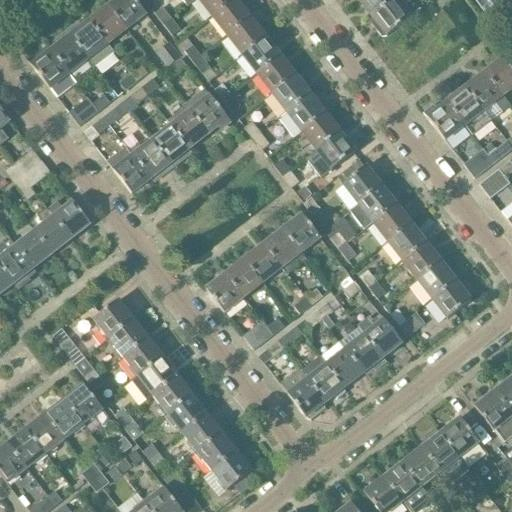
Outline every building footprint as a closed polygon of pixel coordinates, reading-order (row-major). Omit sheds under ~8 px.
[(109,7),(127,30),(147,15),(135,0),(107,0),(105,2),(109,7)] [(237,1),(235,0),(197,0),(213,19),(237,1)] [(358,0),(372,17),(393,0),(358,0)] [(410,0),(393,0),(372,17),(378,26),(377,27),(375,31),(381,38),(386,38),(420,12),(410,0)] [(471,0),(491,27),(502,18),(488,0),(471,0)] [(213,19),(228,38),(251,20),(237,1),(213,19)] [(108,45),(127,30),(109,7),(90,22),(108,45)] [(156,15),(165,26),(173,19),(164,8),(156,15)] [(173,19),(165,26),(173,37),(182,30),(173,19)] [(267,39),(251,20),(228,38),(243,58),(267,39)] [(67,31),(71,37),(89,60),(96,68),(115,53),(108,45),(90,22),(81,29),(77,23),(67,31)] [(53,51),(71,74),(89,60),(71,37),(67,31),(54,41),(59,47),(53,51)] [(282,58),(267,39),(243,58),(258,77),(282,58)] [(167,69),(170,67),(181,59),(169,44),(156,55),(167,69)] [(186,55),(193,65),(202,59),(193,48),(185,54),(186,55)] [(69,76),(71,74),(53,51),(41,60),(37,55),(28,62),(57,99),(76,85),(69,76)] [(176,75),(188,66),(181,58),(181,59),(170,67),(176,75)] [(258,77),(272,96),(296,77),(282,58),(258,77)] [(485,73),(503,97),(511,90),(511,67),(504,58),(485,73)] [(210,70),(202,59),(193,65),(202,76),(210,70)] [(143,66),(132,75),(139,83),(149,75),(143,66)] [(503,98),(503,97),(485,73),(466,89),(484,113),(494,104),(502,114),(510,107),(503,98)] [(120,84),(127,92),(139,83),(132,75),(120,84)] [(311,96),(296,77),(272,96),(287,114),(311,96)] [(160,88),(154,80),(143,88),(149,97),(160,88)] [(223,103),(232,97),(223,86),(215,92),(223,103)] [(137,106),(149,97),(143,88),(131,97),(137,106)] [(493,124),(484,113),(466,89),(446,105),(465,128),(474,139),(493,124)] [(191,112),(210,136),(220,129),(223,133),(233,126),(205,90),(186,105),(191,112)] [(302,134),(326,115),(311,96),(287,114),(281,119),(281,123),(293,139),(301,133),(302,134)] [(104,97),(93,105),(99,113),(110,104),(104,97)] [(223,103),(231,114),(240,108),(232,97),(223,103)] [(93,105),(88,99),(68,114),(79,128),(99,113),(93,105)] [(446,144),(465,128),(446,105),(438,111),(434,106),(423,115),(446,144)] [(1,131),(11,124),(0,108),(0,146),(8,140),(1,131)] [(116,109),(104,118),(111,127),(123,117),(116,109)] [(172,127),(191,151),(210,136),(191,112),(189,113),(172,127)] [(326,115),(302,134),(317,153),(341,134),(326,115)] [(100,135),(111,127),(104,118),(94,126),(100,135)] [(246,129),(254,140),(262,134),(254,123),(246,129)] [(185,156),(191,151),(172,127),(153,141),(175,169),(184,162),(185,156)] [(262,134),(254,140),(263,152),(271,146),(262,134)] [(356,154),(341,134),(317,153),(332,172),(356,154)] [(166,176),(175,169),(153,141),(142,150),(138,145),(130,151),(134,156),(153,181),(159,176),(166,176)] [(107,163),(133,196),(153,181),(134,156),(130,151),(127,147),(107,163)] [(495,166),(506,157),(499,149),(488,157),(495,166)] [(21,177),(41,161),(33,151),(13,167),(21,177)] [(474,181),(495,166),(488,157),(488,158),(483,152),(464,167),(474,181)] [(275,168),(284,179),(292,172),(284,162),(275,168)] [(511,164),(510,162),(498,172),(504,180),(511,174),(511,164)] [(31,189),(50,174),(43,164),(24,180),(31,189)] [(21,177),(13,167),(5,173),(13,183),(21,177)] [(358,206),(381,187),(367,168),(343,186),(358,206)] [(292,172),(284,179),(293,191),(301,184),(292,172)] [(509,185),(504,180),(498,172),(479,187),(490,200),(509,185)] [(30,189),(31,189),(24,180),(15,187),(27,202),(35,196),(30,189)] [(373,225),(396,207),(381,187),(358,206),(349,213),(363,232),(373,225)] [(311,196),(305,188),(297,194),(304,202),(311,196)] [(313,199),(304,206),(313,218),(321,211),(313,199)] [(73,242),(92,227),(72,202),(62,210),(57,203),(47,210),(53,217),(73,242)] [(387,244),(411,225),(396,207),(373,225),(387,244)] [(34,232),(54,257),(73,242),(53,217),(47,210),(47,209),(37,216),(43,224),(34,232)] [(303,255),(322,240),(303,216),(284,231),(303,255)] [(426,245),(411,225),(387,244),(402,263),(426,245)] [(307,261),(303,255),(284,231),(265,246),(284,270),(288,276),(307,261)] [(35,272),(54,257),(34,232),(15,246),(35,272)] [(331,241),(339,251),(347,244),(339,234),(331,241)] [(0,266),(16,287),(19,291),(30,283),(27,278),(35,272),(15,246),(8,252),(2,244),(0,245),(0,266)] [(347,244),(339,251),(349,263),(357,257),(347,244)] [(440,264),(426,245),(402,263),(417,283),(440,264)] [(284,270),(265,246),(245,261),(264,285),(284,270)] [(264,285),(245,261),(226,276),(245,300),(264,285)] [(440,264),(417,283),(432,302),(455,284),(440,264)] [(0,298),(16,287),(0,266),(0,298)] [(351,278),(344,270),(333,279),(339,287),(351,278)] [(368,272),(360,279),(369,290),(377,283),(368,272)] [(245,300),(226,276),(206,291),(225,315),(245,300)] [(377,283),(369,290),(378,302),(386,295),(381,289),(377,283)] [(350,301),(361,292),(355,284),(343,293),(350,301)] [(471,304),(455,284),(432,302),(447,322),(471,304)] [(312,308),(323,299),(317,291),(305,300),(312,308)] [(301,317),(312,308),(305,300),(295,308),(301,317)] [(94,321),(109,341),(135,321),(120,301),(94,321)] [(327,305),(317,313),(323,322),(334,313),(327,305)] [(398,311),(390,317),(398,328),(406,322),(398,311)] [(312,330),(323,322),(317,313),(305,322),(312,330)] [(407,340),(415,334),(425,326),(416,315),(407,322),(406,322),(398,328),(407,340)] [(365,336),(384,360),(402,345),(384,322),(376,328),(369,318),(357,327),(365,336)] [(149,340),(135,321),(109,341),(124,360),(149,340)] [(274,337),(285,329),(279,321),(268,329),(274,337)] [(274,337),(268,329),(262,323),(243,338),(255,353),(274,337)] [(289,334),(278,343),(285,352),(296,343),(289,334)] [(365,336),(346,351),(364,375),(372,369),(376,373),(387,364),(383,361),(384,360),(365,336)] [(70,340),(60,348),(66,354),(75,347),(70,340)] [(164,359),(149,340),(124,360),(139,379),(164,359)] [(265,367),(285,352),(278,343),(259,358),(265,367)] [(339,343),(320,358),(345,390),(364,375),(346,351),(339,343)] [(326,405),(345,390),(320,358),(301,373),(308,381),(326,405)] [(154,398),(179,378),(164,359),(139,379),(132,384),(147,402),(153,397),(154,398)] [(90,386),(100,378),(95,372),(85,380),(90,386)] [(90,386),(95,392),(105,385),(100,378),(90,386)] [(184,385),(179,378),(154,398),(168,417),(198,393),(190,384),(184,385)] [(511,378),(494,393),(511,416),(511,378)] [(306,421),(326,405),(308,381),(287,397),(306,421)] [(85,427),(104,412),(84,386),(65,401),(85,427)] [(205,403),(198,393),(168,417),(183,436),(208,415),(203,408),(205,403)] [(504,445),(511,438),(511,416),(494,393),(474,408),(494,433),(495,433),(504,445)] [(65,401),(46,416),(66,442),(85,427),(65,401)] [(109,411),(118,422),(120,424),(130,416),(119,403),(109,411)] [(183,436),(198,455),(223,434),(208,415),(183,436)] [(47,457),(66,442),(46,416),(27,431),(47,457)] [(144,435),(130,416),(120,424),(134,443),(144,435)] [(440,434),(460,459),(479,444),(460,419),(440,434)] [(28,472),(47,457),(27,431),(8,446),(28,472)] [(229,432),(223,434),(198,455),(213,473),(238,453),(232,446),(235,441),(229,432)] [(460,459),(440,434),(421,449),(441,474),(448,484),(468,469),(460,459)] [(127,453),(133,449),(125,439),(119,444),(127,453)] [(0,452),(0,476),(8,487),(28,472),(8,446),(0,452)] [(143,454),(149,462),(159,455),(152,446),(143,454)] [(423,489),(441,474),(421,449),(403,464),(423,489)] [(144,462),(136,452),(130,457),(138,467),(144,462)] [(238,453),(213,473),(228,493),(253,473),(238,453)] [(159,455),(149,462),(155,469),(164,462),(159,455)] [(511,466),(506,459),(496,466),(511,486),(511,485),(511,466)] [(122,476),(131,468),(126,461),(116,469),(122,476)] [(419,511),(432,502),(423,489),(403,464),(384,479),(404,504),(410,511),(419,511)] [(89,472),(96,481),(103,476),(95,466),(89,472)] [(96,481),(89,472),(82,477),(90,486),(96,481)] [(173,493),(179,500),(188,492),(183,486),(173,473),(163,480),(173,493)] [(110,485),(104,477),(103,476),(96,481),(103,491),(110,485)] [(392,511),(404,504),(384,479),(364,494),(378,511),(392,511)] [(103,491),(96,481),(90,486),(97,496),(103,491)] [(182,511),(165,490),(145,505),(150,511),(182,511)] [(188,492),(179,500),(188,511),(201,511),(203,511),(188,492)] [(55,493),(48,499),(56,509),(63,503),(55,493)] [(19,500),(26,509),(29,506),(23,497),(19,500)] [(51,511),(56,509),(48,499),(31,511),(51,511)] [(470,511),(462,501),(455,507),(458,511),(470,511)]
